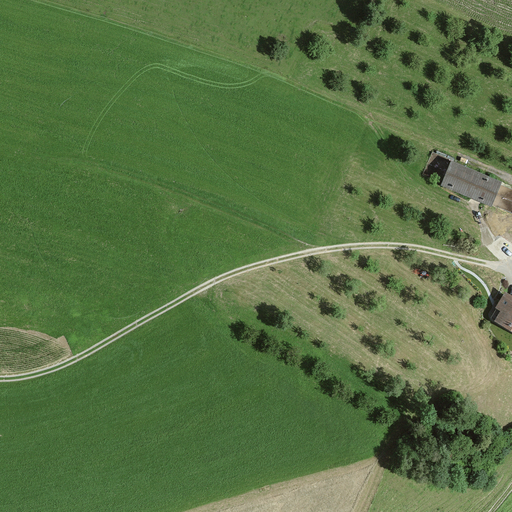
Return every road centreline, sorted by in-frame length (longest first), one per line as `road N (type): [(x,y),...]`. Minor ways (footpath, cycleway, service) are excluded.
road 1 (track): [(0,382),(73,362),(214,284),(329,251),(425,251),(511,276)]
road 2 (track): [(454,152),(216,57),(32,0)]
